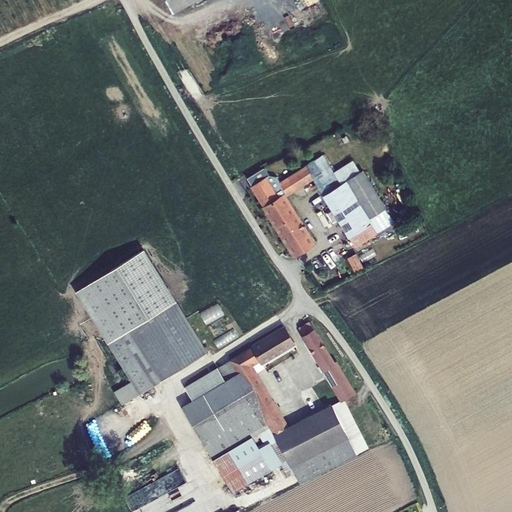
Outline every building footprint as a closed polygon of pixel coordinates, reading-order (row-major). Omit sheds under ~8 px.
[(165,0),(173,13),(197,0),(165,0)] [(353,247),(393,221),(362,171),(340,185),(321,156),(304,165),(301,160),(276,177),(275,175),(270,179),(263,168),(247,178),(295,256),(313,244),(283,196),(312,178),(352,241),(350,242),(353,247)] [(142,251),(130,259),(160,311),(173,303),(142,251)] [(75,291),(137,395),(139,393),(204,354),(173,303),(160,311),(130,259),(75,291)] [(310,323),(299,329),(304,336),(303,336),(342,400),(342,401),(343,400),(355,393),(336,361),(334,363),(310,323)] [(331,405),(286,428),(250,365),(259,360),(260,363),(294,343),(285,328),(220,367),(227,381),(182,407),(232,493),(271,470),(252,437),(259,433),(266,447),(271,444),(288,477),(295,473),(300,483),(356,454),(331,405)] [(342,401),(331,405),(356,454),(367,448),(343,400),(342,401)] [(125,496),(131,509),(154,500),(148,486),(125,496)]
